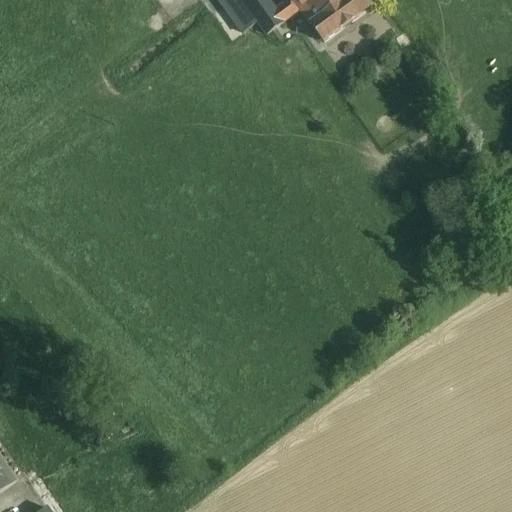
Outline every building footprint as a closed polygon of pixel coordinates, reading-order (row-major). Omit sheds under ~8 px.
[(258,24),(240,0),(218,0),(243,34),(258,24)] [(292,0),(276,12),(267,0),(240,0),(258,24),(267,37),(300,10),(292,0)] [(317,0),(292,0),(300,10),(302,13),(317,0)] [(317,0),(302,13),(312,27),(348,0),(317,0)] [(366,0),(348,0),(312,27),(325,45),(373,9),(366,0)] [(0,466),(0,490),(11,483),(0,466)]
